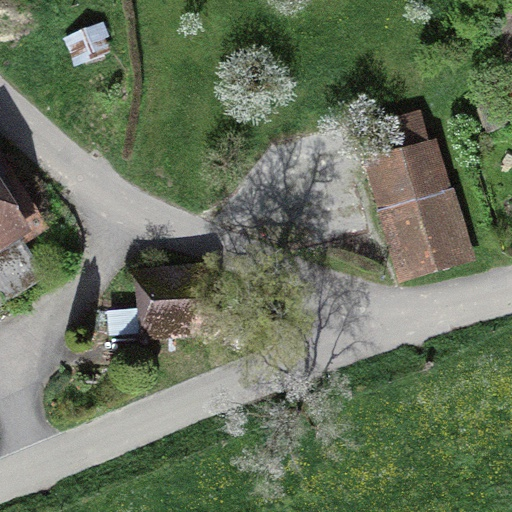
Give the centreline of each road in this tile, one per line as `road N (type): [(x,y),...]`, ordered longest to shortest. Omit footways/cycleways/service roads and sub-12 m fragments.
road 1 (residential): [(405,319),(126,206),(0,100)]
road 2 (residential): [(405,319),(0,478)]
